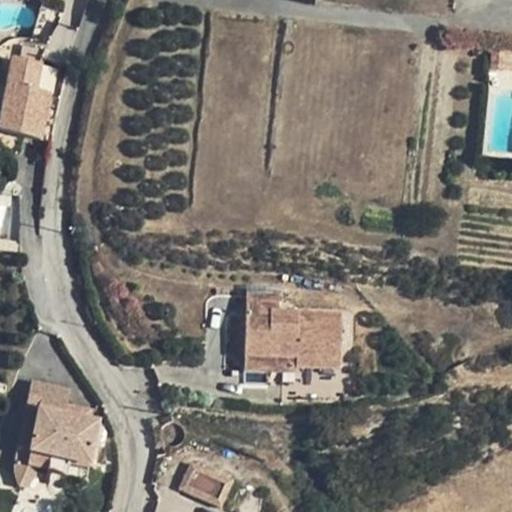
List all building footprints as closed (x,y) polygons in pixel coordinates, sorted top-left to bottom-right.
[(510,71),(511,53),(491,51),(489,69),(510,71)] [(50,69),(11,62),(0,117),(0,133),(40,141),(49,96),(45,95),(50,69)] [(20,249),(0,247),(0,259),(19,261),(20,249)] [(245,296),(243,356),(294,358),(294,368),(296,368),(339,369),(341,316),(290,314),(290,321),(270,321),(270,315),(277,315),(277,314),(278,297),(245,296)] [(294,358),(243,356),(242,372),(296,373),(296,368),(294,368),(294,358)] [(31,385),(25,409),(38,412),(36,419),(30,449),(29,455),(49,458),(70,463),(89,467),(98,424),(88,421),(78,420),(80,410),(66,406),(69,392),(31,385)] [(90,412),(80,410),(78,420),(88,421),(90,412)] [(30,449),(36,419),(28,417),(21,447),(30,449)] [(174,457),(159,486),(179,496),(181,491),(222,510),(239,474),(198,455),(200,449),(184,442),(176,458),(174,457)] [(26,469),(29,455),(16,452),(13,466),(13,470),(17,489),(25,491),(37,471),(26,469)] [(49,458),(29,455),(26,469),(37,471),(46,473),(49,458)] [(67,477),(70,463),(49,458),(46,473),(67,477)]
